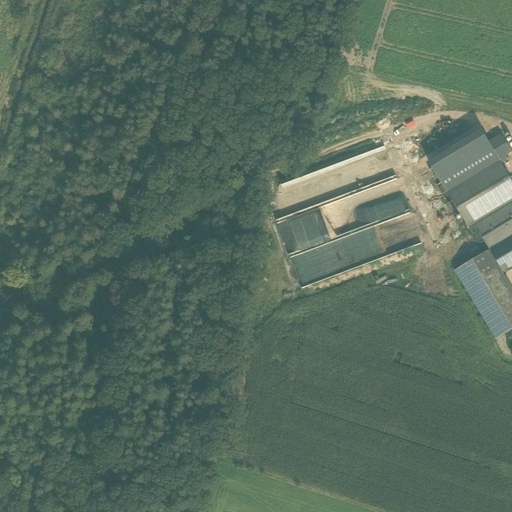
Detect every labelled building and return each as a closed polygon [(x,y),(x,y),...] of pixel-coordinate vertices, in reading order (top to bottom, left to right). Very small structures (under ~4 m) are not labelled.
[(498,162),(447,193),(468,228),(474,225),(475,227),(511,204),(511,182),(511,183),(498,162)] [(511,204),(475,227),(478,231),(491,252),(511,239),(511,204)] [(474,225),(468,228),(472,235),(478,231),(475,227),(474,225)] [(367,247),(365,239),(344,244),(345,248),(354,247),(355,250),(367,247)] [(511,239),(491,252),(503,272),(511,266),(511,239)] [(511,329),(511,288),(489,250),(455,271),(496,339),(511,329)]
